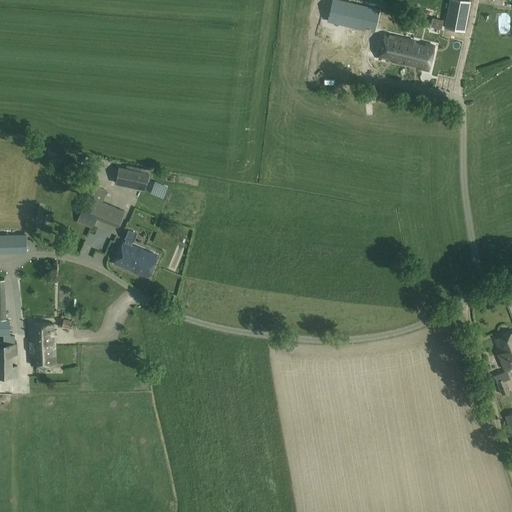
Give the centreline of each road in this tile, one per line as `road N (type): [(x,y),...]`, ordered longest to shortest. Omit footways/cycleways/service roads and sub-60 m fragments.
road 1 (unclassified): [(0,257),(89,256),(234,334),(339,338),(411,326),(485,286),(511,288)]
road 2 (unknown): [(485,286),(457,100)]
